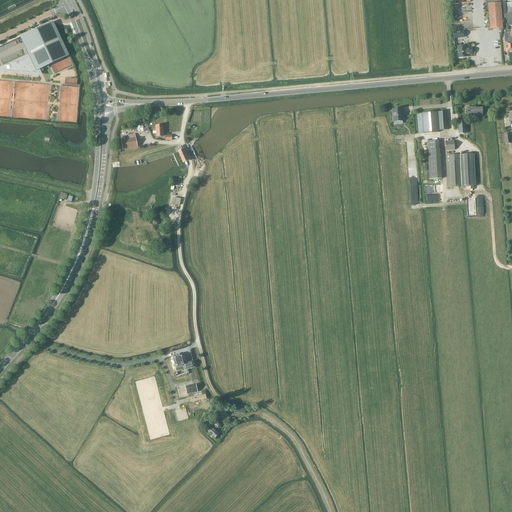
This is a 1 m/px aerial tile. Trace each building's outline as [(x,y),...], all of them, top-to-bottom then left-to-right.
[(490,29),(503,28),(501,3),(488,4),(490,29)] [(0,67),(0,72),(43,76),(40,69),(49,65),(50,64),(67,56),(68,56),(69,55),(69,54),(68,52),(67,50),(60,37),(53,21),(46,25),(29,33),(20,37),(21,39),(23,43),(25,47),(28,54),(25,56),(0,67)] [(466,50),(466,46),(458,47),(459,58),(467,57),(466,54),(468,54),(468,55),(472,54),(472,48),(468,49),(468,50),(466,50)] [(476,107),(476,106),(467,107),(467,116),(483,115),(482,107),(476,107)] [(403,121),(403,120),(405,120),(404,115),(402,115),(402,108),(393,109),(394,122),(403,121)] [(447,111),(422,113),(417,114),(419,134),(439,132),(439,130),(449,129),(447,111)] [(123,150),(137,147),(135,134),(128,135),(129,138),(121,140),(123,150)] [(438,141),(427,141),(428,150),(439,149),(438,141)] [(446,150),(455,149),(454,141),(445,141),(446,150)] [(189,160),(182,146),(176,149),(177,153),(179,152),(183,162),(189,160)] [(474,185),(473,154),(471,154),(445,155),(447,187),(472,185),(474,185)] [(138,243),(147,240),(145,233),(136,236),(138,243)] [(177,356),(173,356),(176,368),(184,366),(185,370),(194,367),(193,362),(185,364),(183,354),(179,355),(179,354),(176,355),(177,356)] [(196,384),(185,386),(187,394),(198,392),(197,390),(198,390),(198,385),(196,386),(196,384)] [(231,417),(227,421),(231,426),(231,425),(233,423),(234,423),(235,422),(232,418),(231,418),(231,417)] [(217,428),(218,429),(222,424),(220,423),(221,422),(219,421),(217,420),(213,425),(215,427),(216,429),(217,428)] [(215,438),(219,434),(215,430),(216,429),(211,426),(210,426),(206,431),(215,438)]
